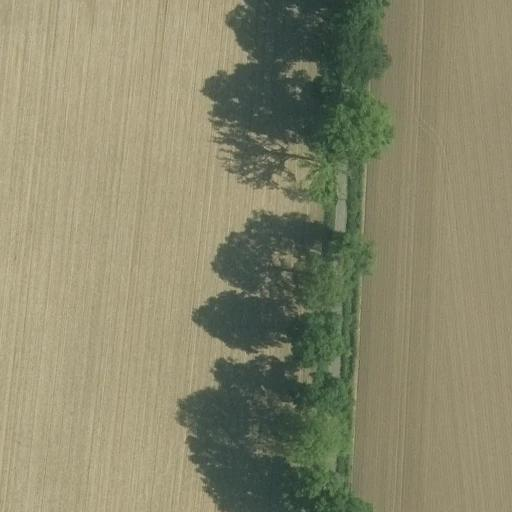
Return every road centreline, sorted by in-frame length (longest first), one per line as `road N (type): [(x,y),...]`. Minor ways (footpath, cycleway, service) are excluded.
road 1 (unclassified): [(352,0),(328,511)]
road 2 (track): [(337,303),(401,306),(409,146),(511,150)]
